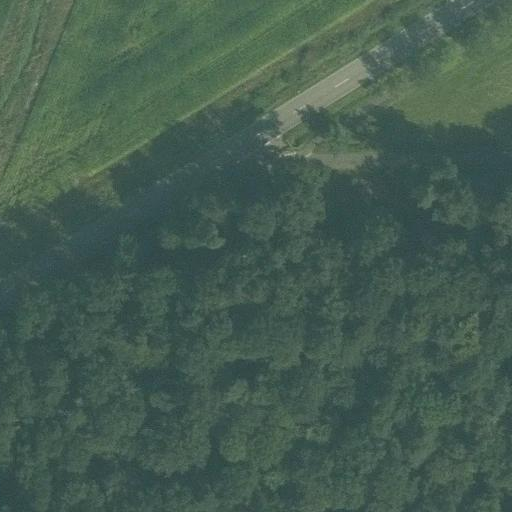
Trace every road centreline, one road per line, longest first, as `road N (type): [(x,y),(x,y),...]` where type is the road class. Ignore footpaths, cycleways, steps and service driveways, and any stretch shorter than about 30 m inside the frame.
road 1 (tertiary): [(0,289),(242,144)]
road 2 (tertiary): [(242,144),(477,0)]
road 3 (unclassified): [(242,144),(283,160),(511,159)]
